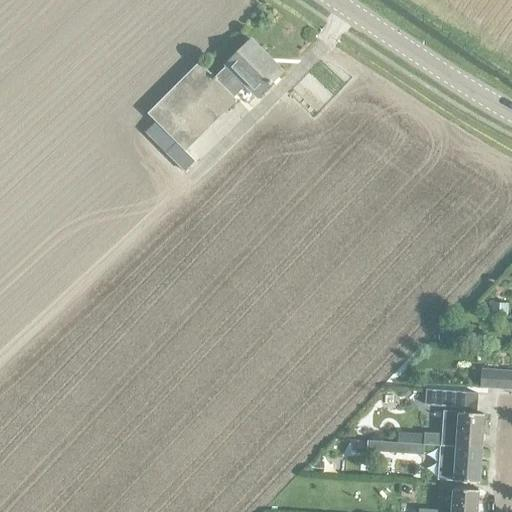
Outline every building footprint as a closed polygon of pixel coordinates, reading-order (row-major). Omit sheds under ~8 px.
[(226,65),(214,77),(227,90),(239,78),(258,96),(282,72),(282,71),(278,75),(263,59),(266,55),(250,39),(226,64),(226,65)] [(236,99),(227,90),(214,77),(199,62),(148,113),(185,150),(236,99)] [(511,372),(496,371),(495,384),(511,385),(511,372)] [(424,432),(423,444),(432,445),(440,445),(482,448),(484,414),(459,412),(444,411),(442,433),(432,433),(424,432)] [(440,445),(438,479),(454,480),(479,482),(482,448),(440,445)] [(419,509),(418,511),(477,511),(479,490),(453,488),(451,511),(441,511),(442,510),(427,509),(419,509)]
